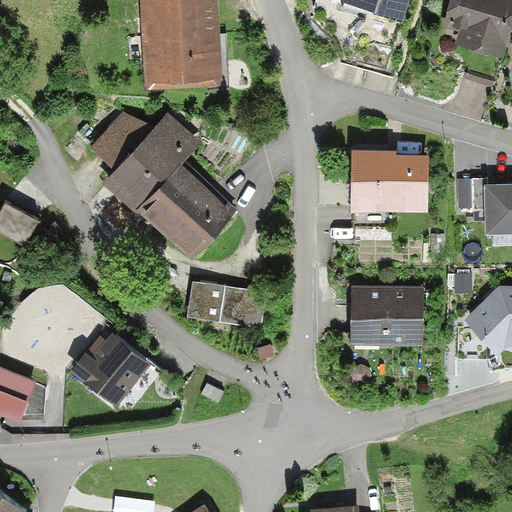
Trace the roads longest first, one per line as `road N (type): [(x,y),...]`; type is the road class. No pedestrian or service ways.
road 1 (track): [(293,396),(215,360),(115,278),(34,119),(0,89)]
road 2 (residential): [(301,84),(303,339),(285,434)]
road 3 (tertiary): [(285,434),(50,453)]
road 4 (residential): [(511,391),(285,434)]
road 5 (residential): [(301,84),(511,148)]
